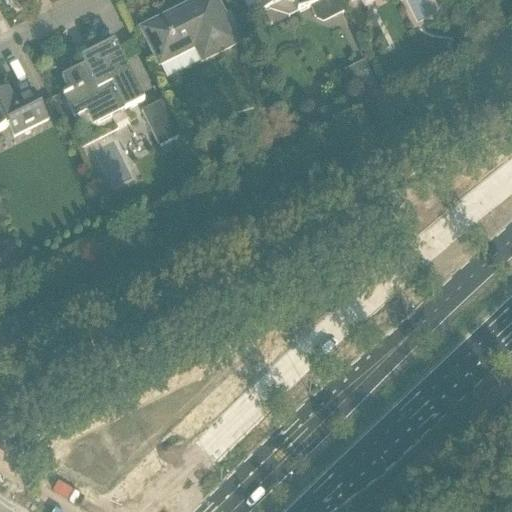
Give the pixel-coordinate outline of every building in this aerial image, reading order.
[(176,15),(177,17),(166,23),(165,21),(164,20),(162,20),(141,31),(159,67),(195,49),(202,63),(237,45),(214,0),(202,0),(177,13),(176,14),(176,15)] [(241,0),(242,0),(241,0),(255,0),(262,14),(281,5),(282,8),(290,10),(293,9),(297,16),(309,9),(314,18),(322,22),(341,12),(335,0),(324,0),(325,0),(324,0),(241,0)] [(461,41),(450,46),(456,59),(467,54),(461,41)] [(83,68),(61,79),(69,93),(62,97),(64,102),(81,94),(90,113),(97,127),(144,103),(123,61),(114,44),(95,53),(94,53),(98,60),(83,68)] [(368,70),(347,81),(361,107),(382,97),(368,70)] [(0,132),(8,129),(13,139),(48,122),(33,92),(18,100),(19,102),(14,105),(7,89),(0,92),(0,132)] [(141,113),(159,149),(181,138),(163,102),(141,113)] [(0,280),(19,271),(7,248),(0,252),(0,280)] [(209,459),(243,440),(209,377),(96,438),(118,480),(170,452),(173,457),(200,442),(209,459)]
